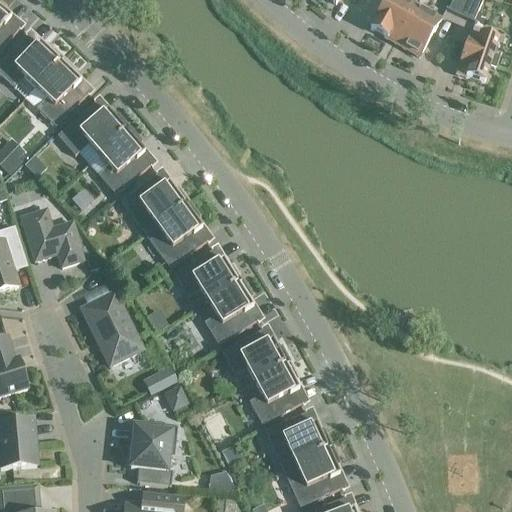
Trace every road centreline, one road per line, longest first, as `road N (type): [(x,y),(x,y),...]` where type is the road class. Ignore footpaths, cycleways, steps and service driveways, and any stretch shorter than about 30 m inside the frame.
road 1 (residential): [(404,511),(329,352),(248,217),(94,36),(49,0)]
road 2 (residential): [(263,0),(361,77),(435,115),(506,136)]
road 3 (residential): [(87,511),(86,476),(31,316),(53,308)]
